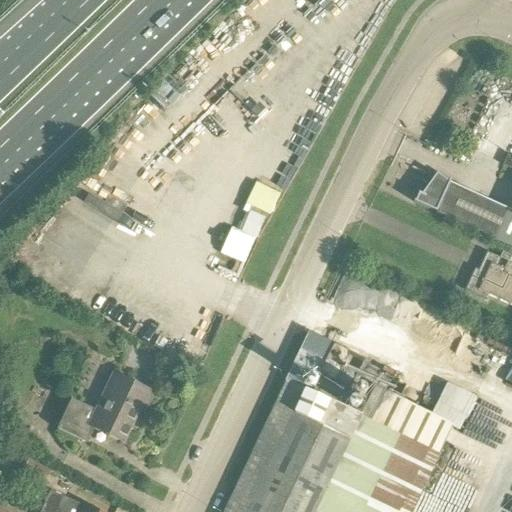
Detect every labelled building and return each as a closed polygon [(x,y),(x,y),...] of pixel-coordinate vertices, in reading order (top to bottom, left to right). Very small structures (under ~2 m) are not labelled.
[(173,68),(191,86),(207,70),(189,52),(173,68)] [(511,212),(449,184),(451,181),(450,181),(448,183),(437,178),(436,180),(437,180),(434,186),(430,184),(428,187),(429,188),(425,197),(420,195),(420,196),(417,203),(414,202),(413,203),(436,213),(511,248),(511,212)] [(475,270),(465,292),(486,302),(489,297),(511,307),(511,257),(502,253),(499,259),(487,253),(478,271),(475,270)] [(313,394),(286,382),(225,511),(412,511),(452,429),(458,432),(474,399),(446,386),(431,416),(374,388),(359,418),(342,409),(350,393),(349,393),(365,361),(349,354),(333,385),(320,378),(313,394)] [(141,407),(146,409),(153,395),(119,379),(102,414),(72,400),(58,430),(86,443),(86,442),(84,441),(91,427),(124,443),(141,407)] [(42,485),(49,472),(49,471),(29,460),(28,461),(20,457),(14,467),(22,471),(21,473),(42,485)] [(41,511),(95,511),(51,492),(41,511)]
